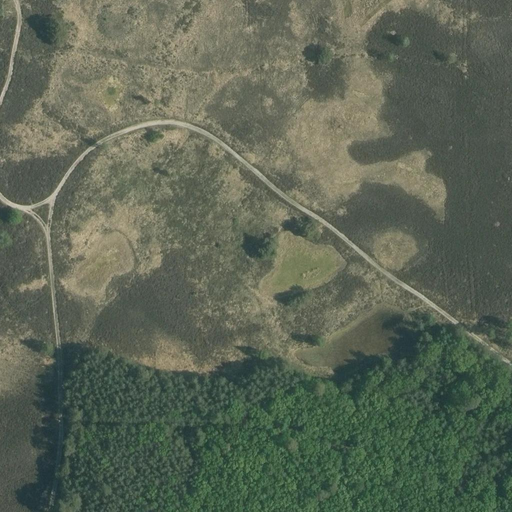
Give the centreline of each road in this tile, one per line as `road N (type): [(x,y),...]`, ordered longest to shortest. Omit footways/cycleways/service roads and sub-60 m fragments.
road 1 (track): [(511,362),(190,124),(125,126),(87,151),(61,181),(52,231)]
road 2 (track): [(52,231),(67,428),(51,511)]
